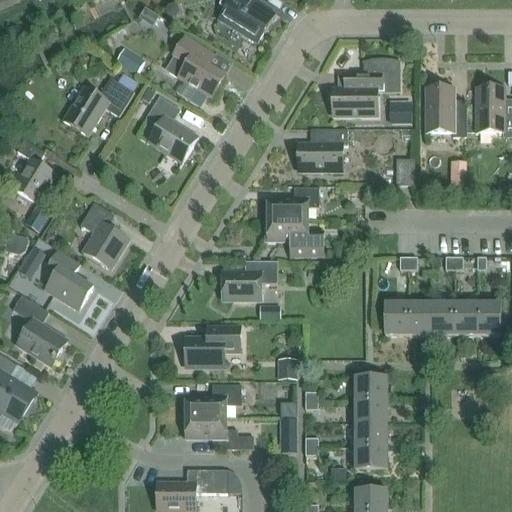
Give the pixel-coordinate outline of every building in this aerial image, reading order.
[(252,3),(253,0),(223,0),(223,1),(230,5),(218,23),(256,47),(275,17),(252,3)] [(225,80),(207,69),(214,59),(185,41),(173,59),(176,61),(168,75),(178,81),(178,82),(211,102),(225,80)] [(124,52),(116,64),(137,77),(144,65),(124,52)] [(366,65),(366,77),(345,77),(345,93),(336,93),(336,120),(377,119),(377,93),(397,93),(397,65),(401,66),(401,65),(392,62),(382,61),(372,62),(362,65),(363,66),(366,65)] [(119,121),(134,96),(111,81),(99,100),(84,90),(63,124),(88,140),(105,112),(119,121)] [(156,96),(148,91),(142,101),(149,106),(156,96)] [(454,104),(454,95),(427,95),(427,136),(453,136),(453,140),(466,140),(467,104),(454,104)] [(511,103),(503,104),(503,95),(477,95),(477,136),(503,136),(503,140),(511,140),(511,103)] [(198,141),(173,125),(180,113),(159,100),(146,122),(158,129),(148,146),(182,167),(198,141)] [(390,105),(390,128),(412,128),(412,105),(390,105)] [(347,149),(347,133),(310,133),(310,148),(301,148),(301,175),(343,175),(343,149),(347,149)] [(36,207),(55,177),(38,167),(45,156),(24,143),(17,155),(31,163),(21,178),(18,176),(10,190),(36,207)] [(414,189),(414,163),(396,163),(396,189),(414,189)] [(451,165),(451,177),(467,177),(467,165),(451,165)] [(268,203),(268,224),(308,224),(308,211),(319,211),(319,191),(294,191),(294,203),(268,203)] [(130,243),(107,229),(113,218),(94,207),(80,229),(94,237),(82,256),(111,273),(130,243)] [(294,243),(294,256),(294,260),(323,260),(323,256),(323,236),(308,236),(308,224),(268,224),(268,231),(264,231),(264,246),(282,246),(282,243),(294,243)] [(33,252),(26,263),(39,271),(46,259),(33,252)] [(93,291),(73,279),(79,268),(57,254),(45,273),(54,279),(44,294),(78,315),(93,291)] [(400,261),(400,274),(408,274),(408,261),(400,261)] [(408,261),(408,274),(417,274),(417,261),(408,261)] [(445,261),(445,274),(454,274),(454,261),(445,261)] [(463,274),(463,261),(454,261),(454,274),(463,274)] [(477,274),(486,274),(486,261),(477,261),(477,274)] [(245,277),(223,277),(223,303),(262,303),(262,288),(278,288),(278,265),(245,265),(245,277)] [(67,344),(41,328),(49,316),(22,299),(13,314),(32,325),(17,349),(51,370),(67,344)] [(408,307),(385,307),(385,340),(409,340),(408,307)] [(431,340),(431,307),(408,307),(409,340),(431,340)] [(454,340),(454,307),(431,307),(431,340),(454,340)] [(454,340),(456,340),(477,339),(477,307),(454,307),(454,340)] [(477,339),(501,339),(501,307),(477,307),(477,339)] [(281,309),(260,309),(260,324),(281,324),(281,309)] [(213,343),(186,344),(186,370),(225,370),(225,356),(241,356),(241,331),(213,331),(213,343)] [(0,413),(18,424),(34,397),(8,381),(16,369),(0,358),(0,413)] [(298,383),(298,362),(278,362),(278,383),(298,383)] [(388,405),(388,381),(355,381),(355,405),(388,405)] [(186,401),(186,423),(227,423),(227,409),(242,409),(242,388),(212,388),(212,401),(186,401)] [(305,396),(305,405),(318,405),(318,396),(305,396)] [(305,405),(305,413),(318,413),(318,405),(305,405)] [(388,405),(355,405),(355,428),(388,428),(388,405)] [(280,406),(280,421),(297,421),(297,406),(280,406)] [(297,422),(280,422),(280,456),(297,456),(297,422)] [(227,433),(227,423),(186,423),(186,441),(212,441),(212,453),(254,453),(254,440),(238,440),(238,433),(227,433)] [(388,428),(355,428),(355,451),(388,450),(388,428)] [(305,442),(305,450),(318,450),(318,442),(305,442)] [(305,450),(305,459),(318,459),(318,450),(305,450)] [(355,474),(388,474),(388,450),(355,451),(355,474)] [(157,487),(157,511),(196,511),(196,497),(215,497),(228,497),(228,474),(215,474),(187,474),(187,487),(157,487)] [(228,474),(228,497),(241,497),(241,490),(241,488),(241,486),(240,484),(239,481),(238,479),(236,478),(234,476),(232,475),(231,474),(228,474)] [(387,511),(388,494),(355,494),(355,511),(387,511)]
